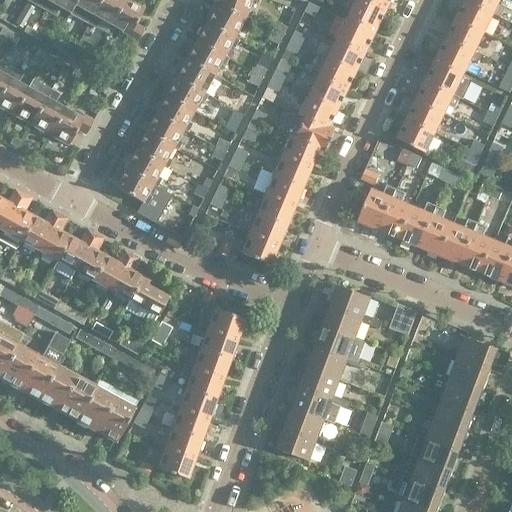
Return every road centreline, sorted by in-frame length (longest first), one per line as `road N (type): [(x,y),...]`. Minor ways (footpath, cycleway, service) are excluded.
road 1 (residential): [(316,244),(422,0)]
road 2 (residential): [(291,304),(189,264),(70,200)]
road 3 (residential): [(70,200),(182,0)]
road 4 (residential): [(291,304),(217,511)]
road 5 (residential): [(316,244),(511,328)]
road 6 (unclassified): [(104,511),(40,456),(0,435)]
